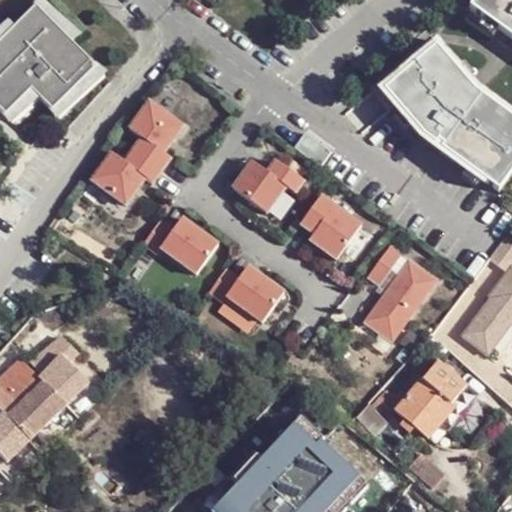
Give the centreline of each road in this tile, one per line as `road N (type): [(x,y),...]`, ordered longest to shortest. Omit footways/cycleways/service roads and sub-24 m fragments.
road 1 (residential): [(296,337),(324,292),(199,199),(279,93)]
road 2 (residential): [(193,33),(112,118),(0,268)]
road 3 (residential): [(279,93),(392,0)]
